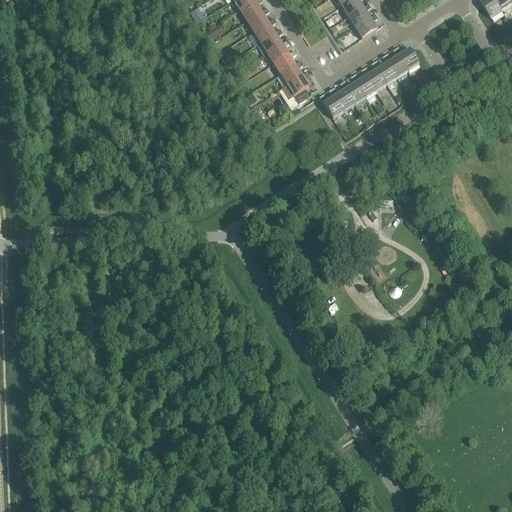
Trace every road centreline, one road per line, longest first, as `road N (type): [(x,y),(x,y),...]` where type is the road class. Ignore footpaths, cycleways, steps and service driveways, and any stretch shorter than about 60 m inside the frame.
road 1 (residential): [(407,511),(236,235)]
road 2 (residential): [(236,235),(245,218),(452,89)]
road 3 (track): [(362,233),(348,246),(343,279),(354,307),(371,319),(409,304),(424,273),(400,247),(371,233)]
road 4 (residential): [(0,245),(236,235)]
road 5 (residential): [(271,0),(323,84),(397,37)]
